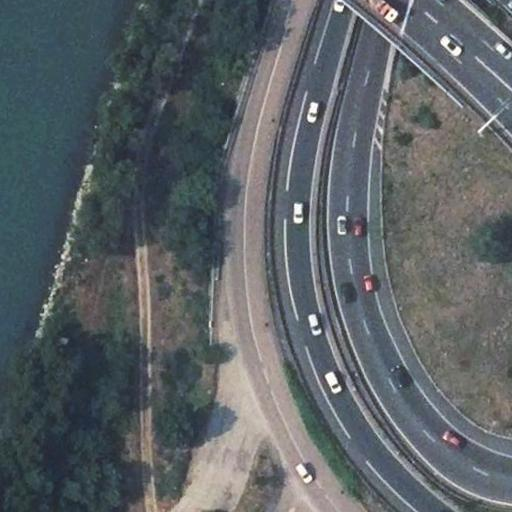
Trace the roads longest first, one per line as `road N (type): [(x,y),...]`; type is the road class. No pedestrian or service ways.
road 1 (motorway): [(344,0),(296,199),(303,300),(321,362),(349,416),(378,459),(433,511)]
road 2 (trunk): [(511,480),(464,465),(414,417),(387,375),(356,289),(350,169),(389,0)]
road 3 (unclassified): [(294,0),(260,123),(247,209),(250,284),(265,368),(341,511)]
road 4 (track): [(149,511),(137,155),(186,0)]
road 5 (track): [(184,511),(265,368)]
road 6 (trunk): [(415,0),(459,60),(511,111)]
